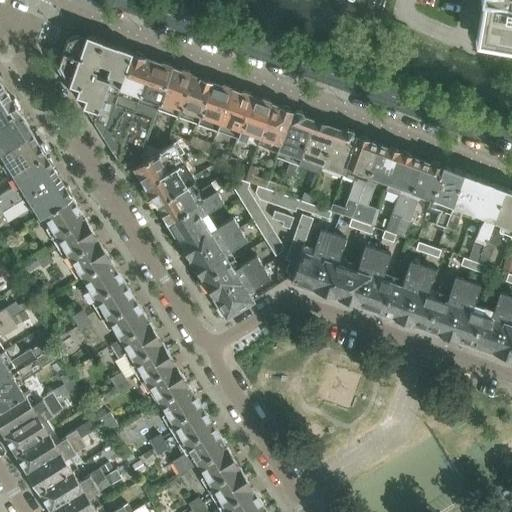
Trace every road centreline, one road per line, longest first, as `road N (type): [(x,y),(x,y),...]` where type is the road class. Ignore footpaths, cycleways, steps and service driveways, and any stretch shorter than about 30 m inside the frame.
road 1 (tertiary): [(511,142),(124,0)]
road 2 (residential): [(207,350),(16,40)]
road 3 (residential): [(511,381),(289,299),(207,350)]
road 4 (residential): [(304,511),(207,350)]
